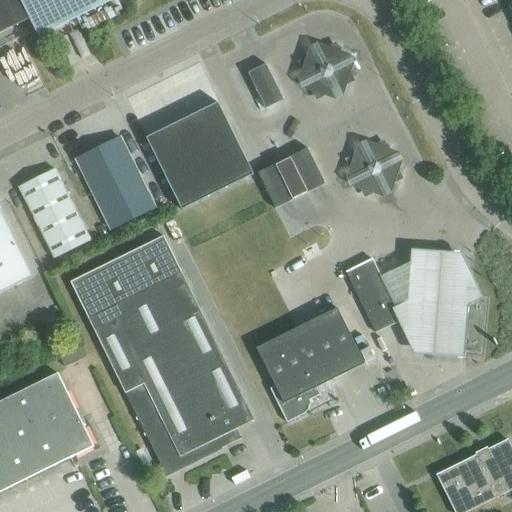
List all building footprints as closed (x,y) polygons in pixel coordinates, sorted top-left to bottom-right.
[(0,0),(0,33),(29,19),(38,36),(111,0),(0,0)] [(335,74),(329,63),(317,69),(323,80),(335,74)] [(248,73),(260,97),(255,100),(260,110),(265,108),(265,109),(284,100),(267,64),(248,73)] [(254,174),(218,103),(146,138),(182,210),(254,174)] [(120,137),(76,159),(112,230),(155,208),(120,137)] [(308,148),(289,158),(257,173),(275,209),(326,184),(308,148)] [(383,172),(377,160),(366,166),(372,178),(383,172)] [(91,240),(55,169),(19,187),(55,258),(91,240)] [(0,293),(32,277),(0,211),(0,293)] [(254,420),(200,309),(164,236),(70,282),(166,476),(241,439),(236,429),(254,420)] [(396,324),(402,320),(383,282),(372,259),(346,272),(376,333),(396,324)] [(408,271),(383,282),(402,320),(396,324),(416,362),(465,365),(468,315),(483,307),(463,261),(409,259),(408,271)] [(317,388),(365,364),(337,308),(257,348),(275,386),(270,389),(287,423),(306,413),(305,412),(309,400),(320,395),(317,388)] [(0,492),(94,446),(58,373),(0,401),(0,492)] [(454,511),(466,511),(511,489),(511,448),(508,440),(437,475),(454,511)]
